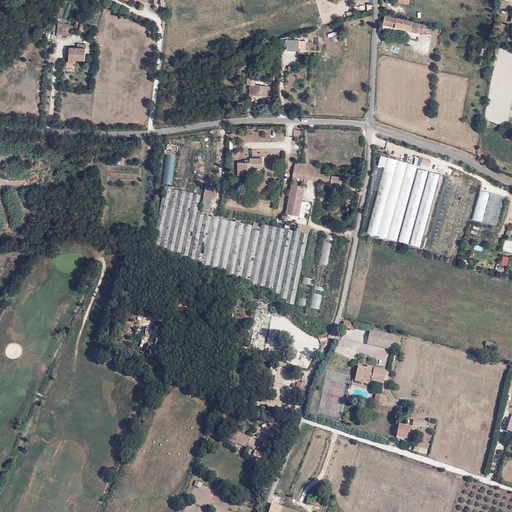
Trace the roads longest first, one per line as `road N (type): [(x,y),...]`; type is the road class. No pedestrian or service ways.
road 1 (unclassified): [(369,125),(251,119),(114,134),(0,125)]
road 2 (track): [(0,183),(59,166),(140,158),(145,132)]
road 3 (unclassified): [(369,125),(511,181)]
road 4 (unclassified): [(377,0),(369,125)]
